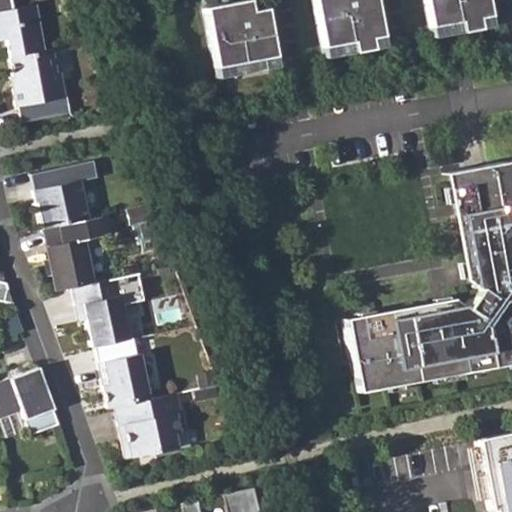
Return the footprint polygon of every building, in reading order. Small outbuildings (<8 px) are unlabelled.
[(0,0),(0,39),(4,39),(7,58),(41,51),(32,5),(11,9),(8,0),(0,0)] [(311,0),(320,47),(350,42),(352,53),(371,49),(369,39),(381,36),(374,3),(344,8),(342,0),(311,0)] [(422,0),(428,27),(457,22),(459,33),(478,29),(476,18),(488,16),(484,0),(422,0)] [(202,7),(213,67),(243,62),(245,73),(264,69),(262,58),(273,56),(267,23),(238,28),(233,2),(202,7)] [(49,50),(7,58),(13,89),(10,90),(14,108),(16,108),(19,123),(68,114),(65,96),(62,96),(58,73),(54,74),(49,50)] [(90,161),(27,175),(38,230),(70,223),(80,220),(85,220),(77,182),(94,178),(90,161)] [(345,327),(354,385),(397,378),(398,385),(414,381),(413,375),(511,356),(511,180),(508,161),(449,172),(470,287),(475,289),(463,307),(457,305),(345,327)] [(74,239),(54,243),(64,288),(93,282),(80,220),(70,223),(74,239)] [(70,287),(73,306),(80,304),(90,347),(91,347),(127,339),(119,306),(142,301),(136,273),(93,282),(70,287)] [(133,353),(130,339),(127,339),(91,347),(95,363),(99,362),(104,384),(99,385),(104,408),(146,400),(136,353),(133,353)] [(35,367),(0,379),(0,417),(18,411),(28,434),(56,424),(35,367)] [(178,433),(170,394),(146,400),(108,408),(112,427),(117,425),(119,434),(114,436),(119,459),(151,452),(152,455),(171,451),(167,435),(178,433)] [(511,511),(511,431),(472,439),(486,511),(489,510),(489,511),(511,511)] [(257,511),(251,487),(220,494),(223,511),(257,511)] [(179,511),(197,511),(194,500),(178,503),(179,511)]
